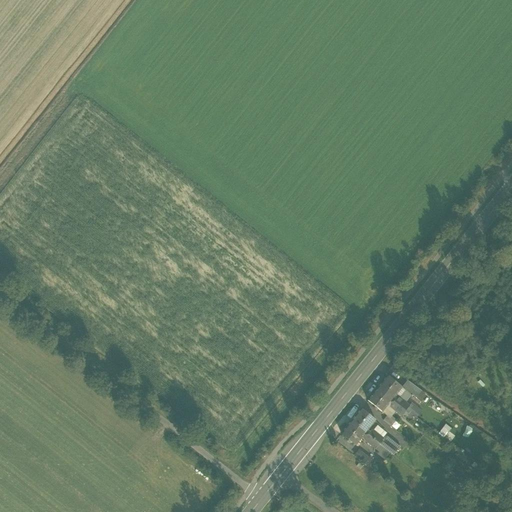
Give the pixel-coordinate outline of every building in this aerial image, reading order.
[(402,388),(387,376),(377,388),(392,400),(394,398),(402,388)] [(412,384),(406,392),(415,398),(420,390),(412,384)] [(392,400),(377,388),(367,401),(382,412),(390,403),(392,400)] [(410,406),(399,397),(398,397),(396,399),(394,398),(392,400),(405,411),(410,406)] [(405,411),(392,400),(390,403),(392,404),(390,406),(390,408),(395,412),(401,416),(405,411)] [(390,418),(395,412),(390,408),(390,406),(392,404),(390,403),(382,412),(385,415),(386,415),(390,418)] [(410,406),(405,411),(414,418),(418,413),(410,406)] [(375,420),(361,409),(351,421),(365,433),(367,430),(375,420)] [(385,415),(382,419),(391,427),(395,422),(390,418),(386,415),(385,415)] [(365,433),(351,421),(341,434),(355,445),(363,435),(365,433)] [(377,426),(373,430),(382,438),(386,433),(377,426)] [(450,430),(445,426),(439,434),(444,438),(450,430)] [(373,430),(372,430),(371,430),(370,432),(367,430),(365,433),(379,444),(383,439),(382,438),(373,430)] [(379,444),(365,433),(363,435),(366,437),(364,439),(364,441),(375,449),(379,444)] [(383,439),(379,444),(390,453),(393,455),(400,447),(386,435),(383,439)] [(384,460),(390,453),(379,444),(375,449),(379,453),(378,454),(384,460)] [(371,461),(359,451),(355,456),(367,466),(371,461)] [(456,462),(452,459),(446,466),(451,470),(456,462)]
